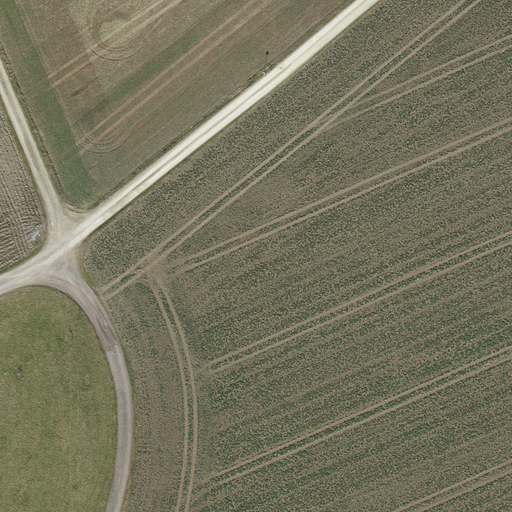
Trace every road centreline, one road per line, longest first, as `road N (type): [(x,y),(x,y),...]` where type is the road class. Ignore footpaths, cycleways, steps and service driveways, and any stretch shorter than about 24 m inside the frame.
road 1 (track): [(113,511),(127,417),(103,318),(59,253),(59,215),(0,69)]
road 2 (track): [(374,0),(59,253),(0,283)]
